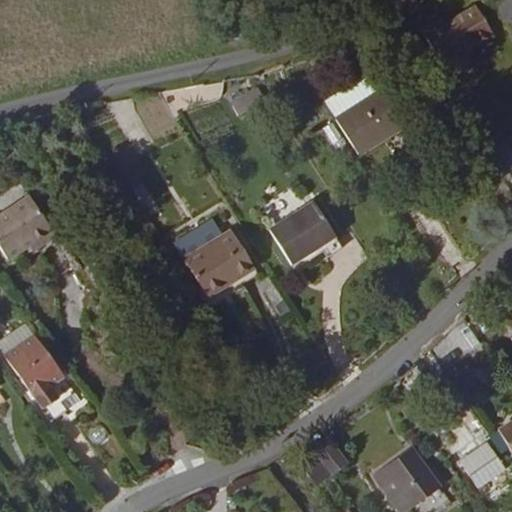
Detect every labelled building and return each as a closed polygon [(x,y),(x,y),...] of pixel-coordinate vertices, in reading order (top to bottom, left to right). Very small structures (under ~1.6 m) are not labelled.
[(436,21),(417,31),(444,79),(463,69),(457,58),(487,41),(471,12),(440,30),(436,21)] [(326,107),(338,123),(378,98),(367,81),(326,107)] [(264,93),(238,109),(245,121),(272,105),(264,93)] [(378,98),(338,123),(360,158),(406,129),(384,93),(378,98)] [(511,124),(501,132),(511,148),(511,124)] [(511,161),(511,148),(501,132),(481,146),(498,172),(511,161)] [(38,248),(42,254),(58,243),(32,202),(0,221),(0,250),(9,265),(31,253),(38,248)] [(338,244),(316,207),(272,233),(294,270),(338,244)] [(238,279),(241,283),(259,272),(235,234),(223,241),(212,224),(178,246),(209,297),(238,279)] [(35,258),(42,254),(38,248),(31,253),(35,258)] [(212,301),(241,283),(238,279),(209,297),(212,301)] [(454,366),(482,343),(465,322),(437,344),(454,366)] [(0,353),(6,362),(36,342),(28,330),(0,348),(0,353)] [(65,384),(36,342),(6,362),(52,430),(69,419),(64,411),(51,394),(65,384)] [(77,401),(64,411),(69,419),(82,409),(77,401)] [(470,413),(441,434),(456,456),(486,436),(470,413)] [(511,428),(501,437),(511,454),(511,428)] [(312,446),(334,477),(351,465),(331,436),(312,446)] [(431,481),(402,441),(364,471),(393,510),(431,481)] [(505,477),(488,450),(462,467),(479,492),(505,477)]
